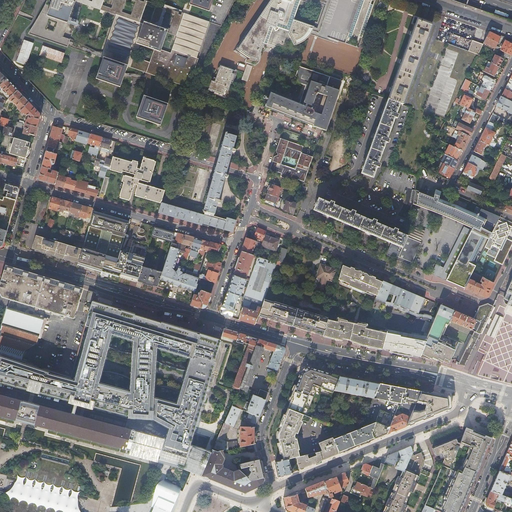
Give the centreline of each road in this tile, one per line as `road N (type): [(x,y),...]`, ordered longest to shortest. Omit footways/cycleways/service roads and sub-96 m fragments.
road 1 (residential): [(257,178),(49,113)]
road 2 (residential): [(235,243),(28,184)]
road 3 (secondary): [(211,317),(7,257)]
road 4 (tertiary): [(465,402),(461,412),(274,488)]
road 5 (residential): [(511,218),(450,185),(511,62)]
road 6 (residential): [(291,231),(438,293),(440,287)]
road 7 (residential): [(440,287),(294,226)]
road 8 (residential): [(290,356),(262,429),(274,488)]
